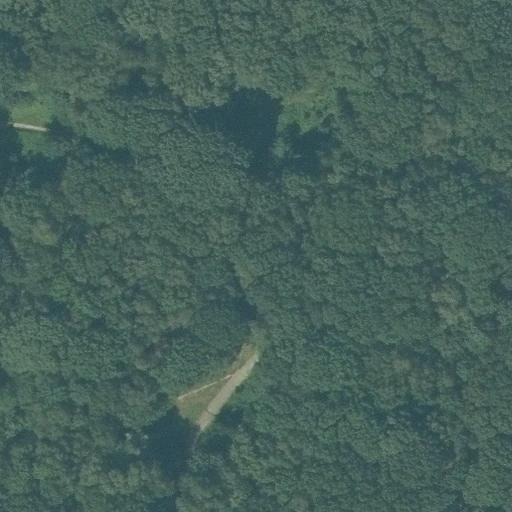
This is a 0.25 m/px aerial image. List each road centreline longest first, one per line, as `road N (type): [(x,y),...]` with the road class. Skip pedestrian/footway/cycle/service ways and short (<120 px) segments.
road 1 (track): [(235,375),(313,327),(511,341)]
road 2 (track): [(172,511),(191,436),(235,375)]
